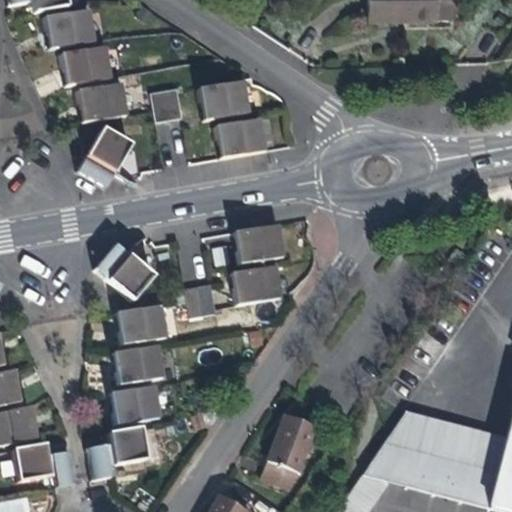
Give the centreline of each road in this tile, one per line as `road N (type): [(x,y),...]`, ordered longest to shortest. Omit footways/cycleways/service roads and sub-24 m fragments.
road 1 (residential): [(368,211),(350,262),(177,511)]
road 2 (residential): [(0,234),(338,177)]
road 3 (residential): [(177,0),(310,89),(359,138)]
